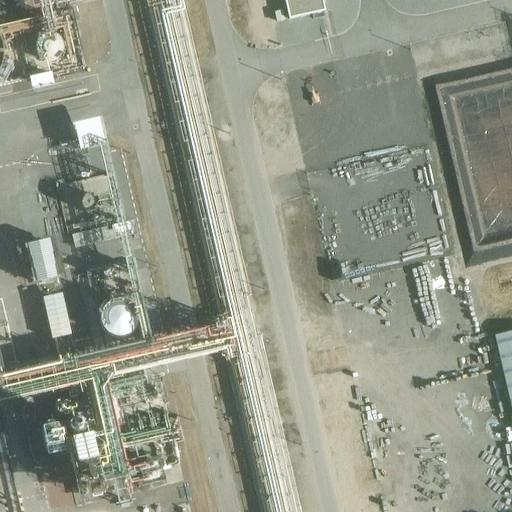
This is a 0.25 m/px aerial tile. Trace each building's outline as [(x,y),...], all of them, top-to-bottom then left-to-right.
[(37,0),(41,16),(16,22),(34,102),(57,97),(51,75),(85,67),(72,10),(51,14),(49,7),(81,0),(37,0)] [(147,0),(222,327),(224,352),(227,364),(231,363),(264,511),(300,511),(258,325),(253,326),(179,0),(147,0)] [(322,0),(284,0),(289,20),(325,13),(322,0)] [(224,352),(222,327),(151,343),(107,143),(104,144),(99,119),(73,126),(80,150),(98,146),(134,305),(128,301),(121,300),(113,300),(107,304),(101,311),(100,318),(101,325),(107,333),(114,337),(120,338),(127,336),(132,332),(137,325),(142,345),(3,376),(0,362),(0,480),(7,511),(19,511),(1,434),(3,428),(0,416),(0,403),(88,383),(100,435),(68,443),(82,501),(116,494),(118,505),(131,503),(126,486),(137,483),(139,487),(165,481),(158,455),(179,448),(159,366),(224,352)] [(67,290),(56,238),(24,244),(37,297),(67,290)] [(105,278),(106,280),(107,281),(109,281),(110,281),(112,280),(113,279),(114,278),(114,277),(114,275),(113,274),(112,273),(111,272),(109,272),(108,272),(106,273),(105,274),(105,275),(105,277),(105,278)] [(62,295),(42,299),(52,340),(71,335),(62,295)] [(511,332),(494,337),(511,415),(511,332)] [(41,413),(42,453),(47,453),(48,510),(70,510),(68,447),(64,447),(63,413),(41,413)]
